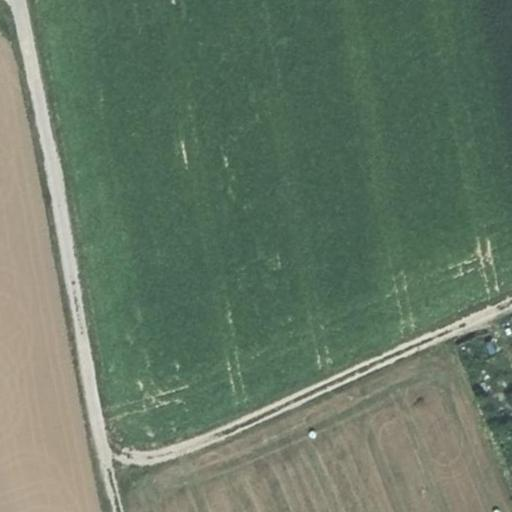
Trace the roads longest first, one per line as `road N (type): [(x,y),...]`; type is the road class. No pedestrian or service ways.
road 1 (track): [(113,511),(23,0)]
road 2 (track): [(511,301),(174,455),(151,458),(98,437)]
